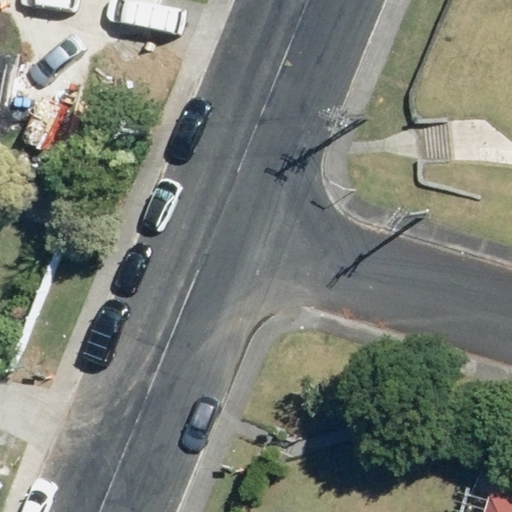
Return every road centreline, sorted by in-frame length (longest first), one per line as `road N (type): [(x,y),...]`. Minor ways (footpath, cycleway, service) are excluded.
road 1 (residential): [(217,230),(511,317)]
road 2 (tertiary): [(102,511),(217,230)]
road 3 (tertiary): [(217,230),(311,0)]
